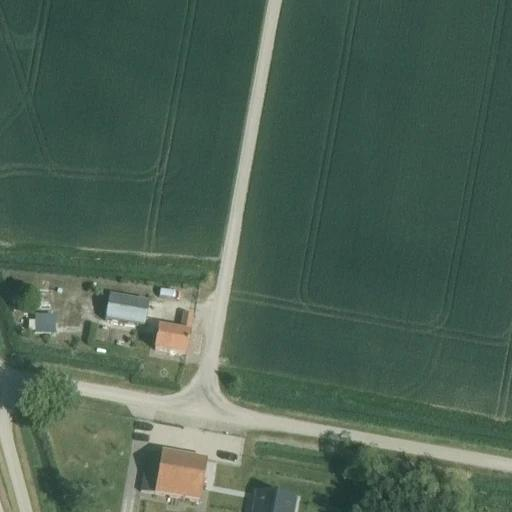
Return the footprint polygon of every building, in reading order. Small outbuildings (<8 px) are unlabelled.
[(143,328),(147,304),(107,297),(103,321),(143,328)] [(184,356),(191,317),(182,315),(179,333),(157,329),(153,351),(184,356)] [(113,489),(119,456),(121,447),(95,442),(90,467),(84,465),(79,490),(100,494),(101,487),(113,489)] [(205,461),(160,453),(159,456),(146,454),(139,493),(198,503),(205,461)] [(289,511),(292,501),(256,495),(252,511),(289,511)]
